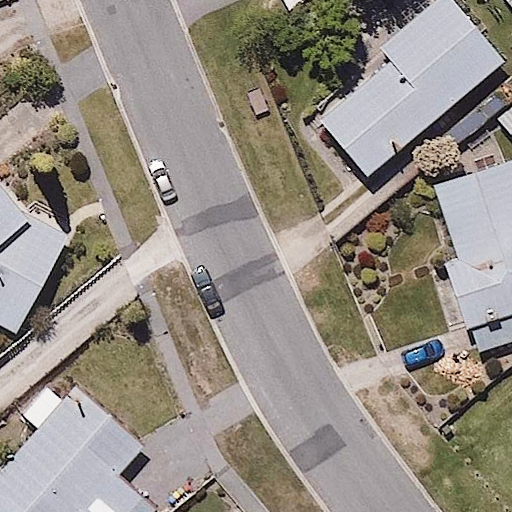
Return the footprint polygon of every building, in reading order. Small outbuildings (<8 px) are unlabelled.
[(314,116),(361,176),(502,67),(449,0),(428,0),(376,47),(387,63),(314,116)] [(511,102),(495,117),(509,135),(511,133),(511,102)] [(511,158),(511,156),(434,180),(457,252),(438,258),(461,331),(511,314),(511,158)] [(0,326),(11,333),(64,236),(13,209),(0,193),(0,326)] [(113,478),(139,447),(71,387),(0,467),(0,511),(148,511),(151,509),(113,478)]
